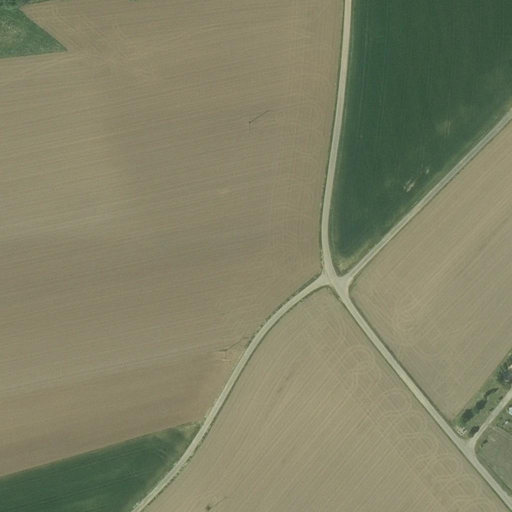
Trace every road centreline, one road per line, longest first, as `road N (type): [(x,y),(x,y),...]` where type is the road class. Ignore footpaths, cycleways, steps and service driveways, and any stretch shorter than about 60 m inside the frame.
road 1 (residential): [(332,274),(263,329),(196,443),(137,511)]
road 2 (residential): [(511,499),(338,281)]
road 3 (residential): [(350,0),(326,218),(332,274)]
road 4 (residential): [(338,281),(511,108)]
